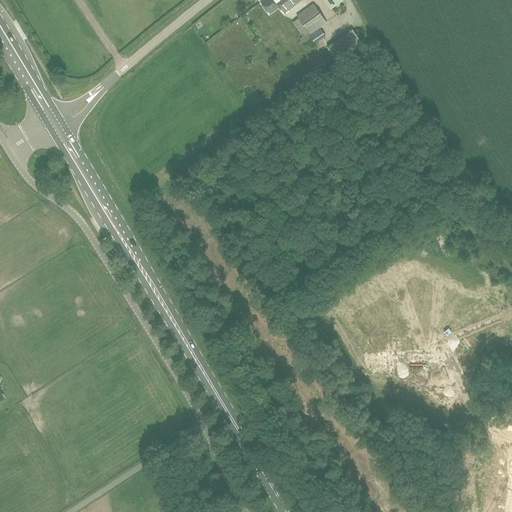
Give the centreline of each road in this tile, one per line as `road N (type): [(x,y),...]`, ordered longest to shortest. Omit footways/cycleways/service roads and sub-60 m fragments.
road 1 (unclassified): [(245,511),(187,394),(86,229),(30,182),(7,150)]
road 2 (primary): [(292,511),(134,258)]
road 3 (primary): [(134,258),(282,511)]
road 4 (unclassified): [(53,123),(207,0)]
road 5 (unknown): [(508,422),(474,420),(433,349),(380,347)]
road 6 (unknown): [(203,426),(67,511)]
road 7 (primary): [(134,258),(53,123)]
